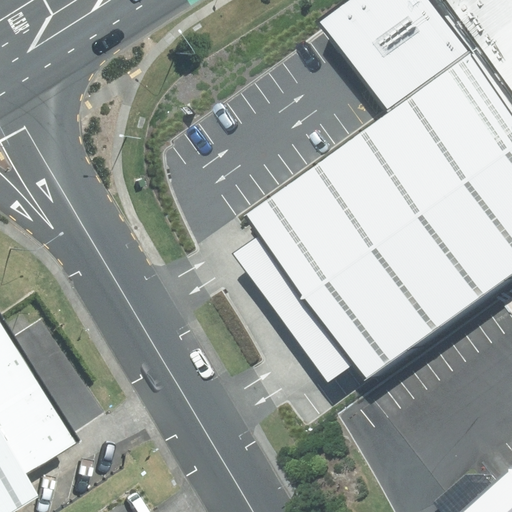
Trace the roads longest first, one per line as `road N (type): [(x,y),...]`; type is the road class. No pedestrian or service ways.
road 1 (residential): [(85,231),(253,511)]
road 2 (residential): [(0,87),(85,231)]
